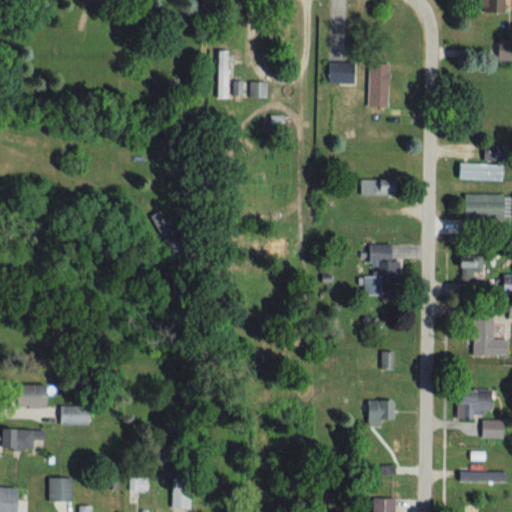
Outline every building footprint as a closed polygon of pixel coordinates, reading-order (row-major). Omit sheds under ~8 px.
[(502,0),(475,0),(476,13),(503,13),(502,0)] [(495,61),(511,61),(511,42),(495,42),(495,61)] [(380,112),(380,64),(366,64),(366,112),(380,112)] [(215,69),(215,99),(227,99),(227,69),(215,69)] [(349,82),(349,69),(328,69),(328,82),(349,82)] [(248,99),(267,99),(267,82),(248,82),(248,99)] [(500,163),(454,163),(454,180),(500,180),(500,163)] [(370,179),(370,195),(393,195),(393,179),(370,179)] [(460,219),(501,219),(501,194),(460,194),(460,219)] [(361,275),(361,293),(386,293),(387,280),(395,280),(395,259),(390,259),(391,244),(368,243),(367,275),(361,275)] [(456,279),(476,280),(477,255),(457,254),(456,279)] [(511,273),(500,274),(500,290),(511,290),(511,273)] [(469,355),(503,355),(503,338),(490,338),(490,314),(469,314),(469,355)] [(379,352),(380,370),(393,368),(391,351),(379,352)] [(43,384),(9,384),(9,406),(43,406),(43,384)] [(454,417),(481,417),(481,410),(490,410),(490,389),(454,389),(454,417)] [(364,400),(364,422),(391,422),(391,400),(364,400)] [(56,425),(84,425),(84,405),(56,405),(56,425)] [(501,438),(501,419),(480,419),(480,438),(501,438)] [(0,449),(31,450),(31,439),(39,439),(39,429),(0,428),(0,449)] [(504,482),(504,471),(457,471),(457,482),(504,482)] [(45,500),(69,500),(69,477),(45,477),(45,500)] [(0,511),(25,511),(26,487),(0,486),(0,511)] [(392,511),(392,498),(369,498),(369,511),(392,511)]
